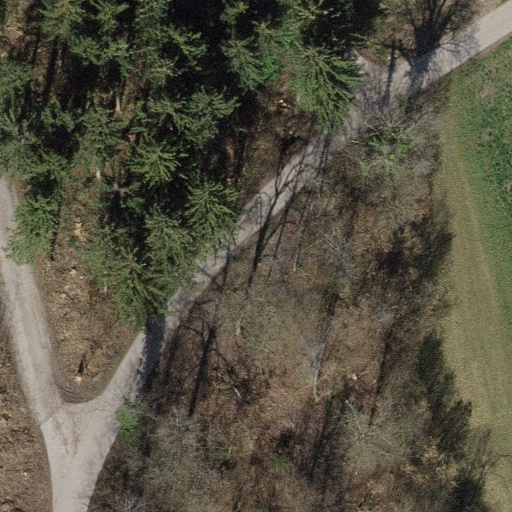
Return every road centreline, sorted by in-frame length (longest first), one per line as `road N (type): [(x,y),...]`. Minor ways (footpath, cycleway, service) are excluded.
road 1 (track): [(511,16),(382,98),(216,253),(131,378),(83,479)]
road 2 (track): [(83,479),(48,395),(0,209)]
road 3 (track): [(299,0),(382,98)]
